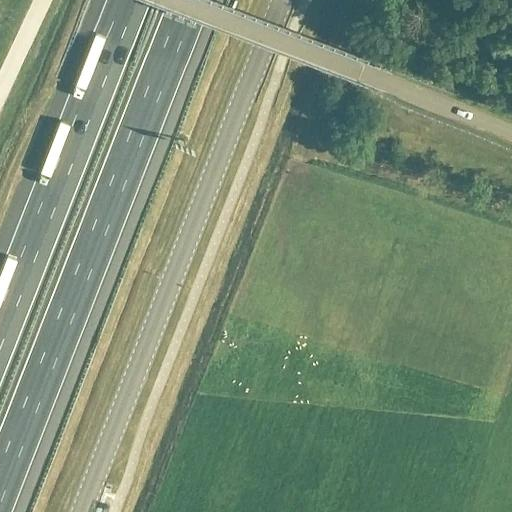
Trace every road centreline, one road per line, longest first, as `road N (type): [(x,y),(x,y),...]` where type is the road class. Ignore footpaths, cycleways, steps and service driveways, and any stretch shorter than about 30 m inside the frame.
road 1 (unclassified): [(80,511),(281,0)]
road 2 (motorway): [(0,492),(192,0)]
road 3 (unclassified): [(511,134),(163,0)]
road 4 (motorway): [(127,0),(0,326)]
